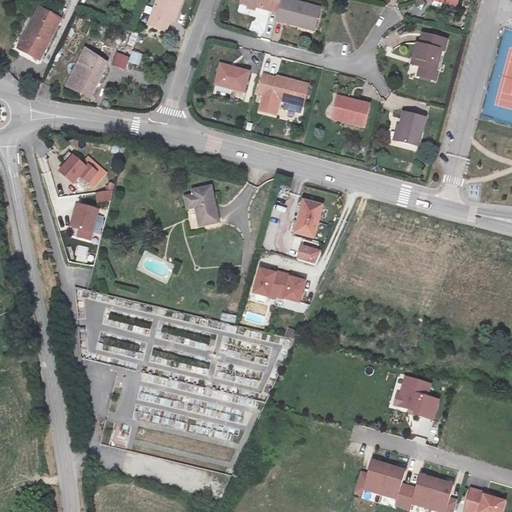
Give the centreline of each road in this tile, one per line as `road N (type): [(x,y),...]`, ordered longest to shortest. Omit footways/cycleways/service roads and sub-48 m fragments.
road 1 (tertiary): [(69,511),(3,141)]
road 2 (tertiary): [(511,221),(164,132)]
road 3 (residential): [(381,85),(365,72),(198,29)]
road 4 (residential): [(360,434),(511,482)]
road 5 (tertiary): [(164,132),(23,115)]
